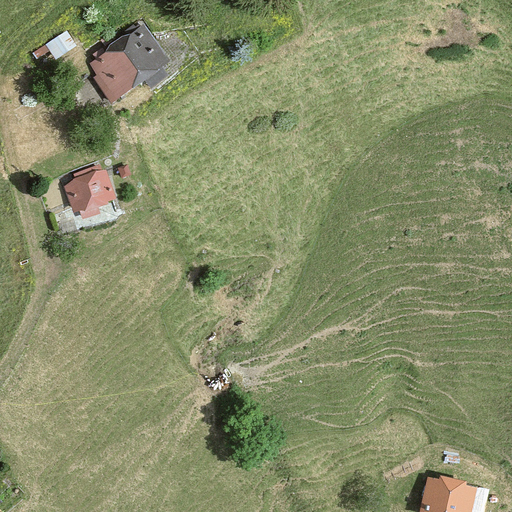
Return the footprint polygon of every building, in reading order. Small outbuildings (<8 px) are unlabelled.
[(166,64),(141,28),(87,67),(113,104),(142,84),(147,92),(163,81),(156,71),(166,64)] [(74,47),(66,34),(45,46),(54,59),(74,47)] [(67,187),(77,216),(95,219),(116,212),(120,203),(110,171),(105,173),(103,166),(75,175),(78,183),(67,187)] [(130,167),(121,170),(125,181),(134,177),(130,167)] [(474,511),(481,484),(430,472),(421,511),(426,511),(474,511)]
